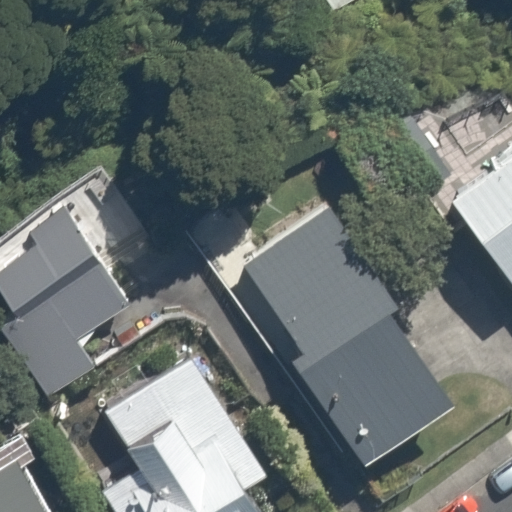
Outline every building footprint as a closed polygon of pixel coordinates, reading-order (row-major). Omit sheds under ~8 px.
[(511,127),(435,184),(511,290),(511,127)] [(38,188),(0,216),(0,342),(33,386),(83,347),(65,324),(114,286),(38,188)] [(320,193),(229,252),(279,330),(265,340),(336,451),(442,383),(320,193)] [(168,470),(125,498),(133,511),(244,511),(250,508),(226,470),(267,444),(196,333),(95,397),(116,430),(135,418),(168,470)] [(0,511),(43,511),(5,433),(0,435),(0,511)]
